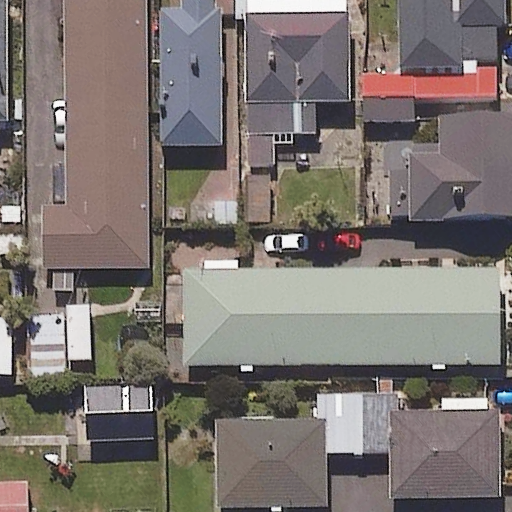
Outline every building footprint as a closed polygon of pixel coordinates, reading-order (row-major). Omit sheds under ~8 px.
[(7,0),(0,0),(0,131),(8,131),(7,0)] [(146,0),(65,0),(67,213),(42,213),(42,276),(149,275),(146,0)] [(505,35),(504,0),(399,0),(401,81),(364,82),(365,129),(414,128),(414,108),(498,106),(496,35),(505,35)] [(346,6),(242,11),(249,173),(273,172),(272,143),(316,141),(315,113),(351,112),(346,6)] [(221,16),(162,17),(163,156),(222,156),(221,16)] [(511,130),(440,132),(441,154),(411,154),(412,180),(387,180),(388,233),(511,231),(511,130)] [(500,280),(185,280),(184,374),(500,374),(500,280)] [(97,364),(94,315),(34,318),(37,367),(97,364)] [(18,324),(0,323),(0,380),(17,381),(18,324)] [(158,394),(91,396),(92,447),(159,445),(158,394)] [(390,463),(388,399),(315,401),(315,422),(212,425),(214,511),(329,511),(328,464),(390,463)] [(437,402),(438,420),(395,421),(395,511),(501,510),(501,420),(490,420),(490,402),(437,402)] [(0,511),(35,511),(35,485),(0,485),(0,511)]
